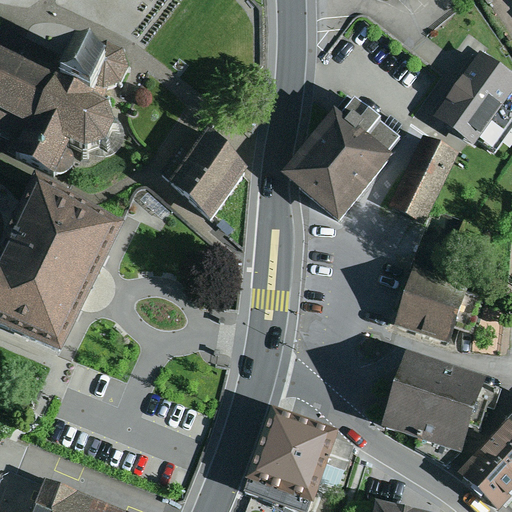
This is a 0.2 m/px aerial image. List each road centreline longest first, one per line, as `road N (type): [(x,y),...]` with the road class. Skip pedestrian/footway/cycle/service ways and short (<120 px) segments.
road 1 (primary): [(291,0),(259,364)]
road 2 (residential): [(259,364),(325,394),(472,511)]
road 3 (unknown): [(275,226),(312,243),(356,245),(404,148)]
road 4 (primary): [(259,364),(212,511)]
